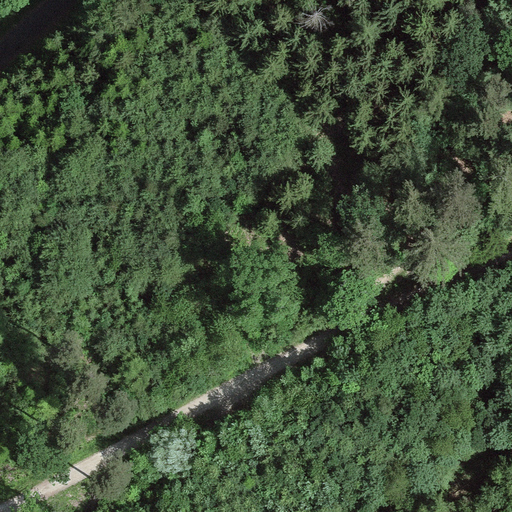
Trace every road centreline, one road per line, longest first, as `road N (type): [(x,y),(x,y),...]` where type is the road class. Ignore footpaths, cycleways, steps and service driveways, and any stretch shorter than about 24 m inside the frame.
road 1 (track): [(511,258),(342,330),(0,508)]
road 2 (track): [(321,341),(511,160)]
road 3 (track): [(128,511),(243,381)]
